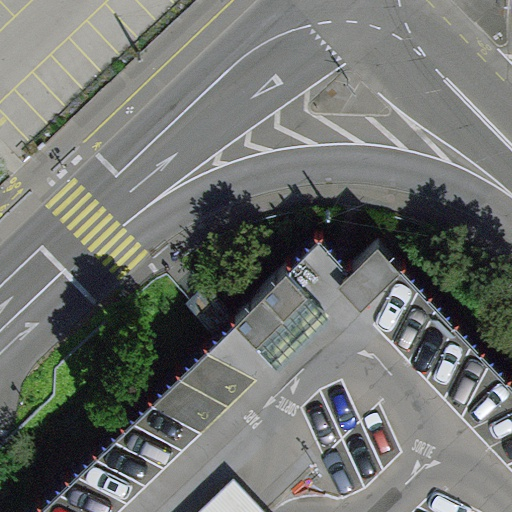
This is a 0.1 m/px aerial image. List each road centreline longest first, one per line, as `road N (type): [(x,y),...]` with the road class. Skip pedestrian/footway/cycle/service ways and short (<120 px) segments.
road 1 (primary): [(107,216),(243,169),(315,158),(422,167),(511,204)]
road 2 (primary): [(107,216),(292,42),(348,15)]
road 3 (primary): [(348,15),(385,28),(511,146)]
road 4 (primary): [(0,312),(107,216)]
